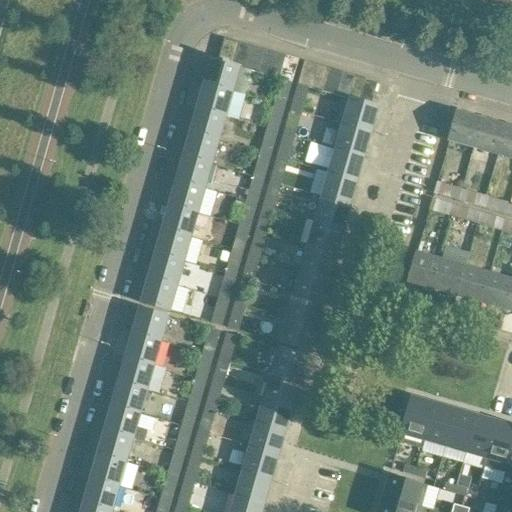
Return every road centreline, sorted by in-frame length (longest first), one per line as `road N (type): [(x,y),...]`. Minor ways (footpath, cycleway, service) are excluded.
road 1 (residential): [(422,64),(236,10),(203,16),(177,44),(44,511)]
road 2 (unclassified): [(371,233),(422,64)]
